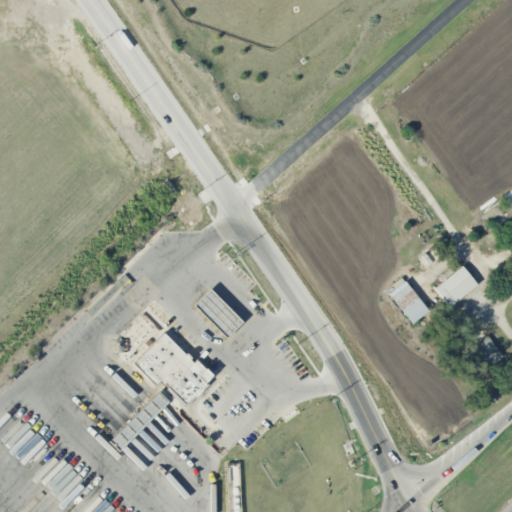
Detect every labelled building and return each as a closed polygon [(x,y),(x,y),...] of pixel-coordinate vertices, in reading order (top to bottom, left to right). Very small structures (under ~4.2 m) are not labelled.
[(433,287),(448,306),(476,284),(461,265),(433,287)] [(387,293),(411,323),(427,310),(403,280),(387,293)] [(223,339),(242,321),(208,288),(190,306),(223,339)] [(129,363),(153,387),(156,382),(181,407),(213,377),(162,331),(129,363)] [(462,353),(473,372),(500,356),(489,337),(462,353)] [(115,454),(167,401),(155,390),(106,441),(115,454)]
